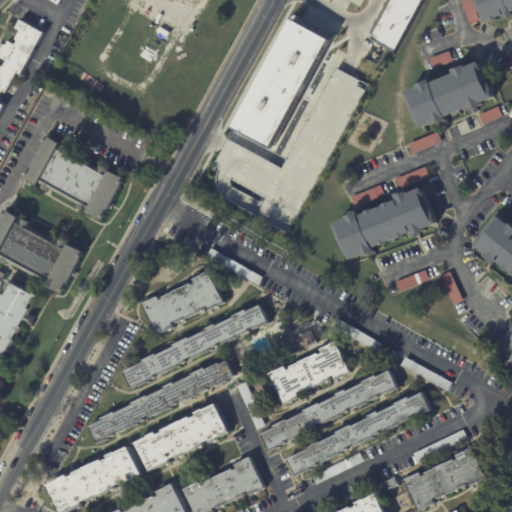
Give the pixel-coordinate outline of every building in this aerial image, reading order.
[(390,0),(419,0),(393,48),(371,35),(390,0)] [(470,24),(462,0),(472,0),(479,20),(470,24)] [(511,0),(511,16),(507,18),(505,14),(499,17),(499,19),(493,22),(492,20),(486,22),(477,0),(511,0)] [(0,92),(0,67),(1,68),(3,66),(4,67),(7,60),(1,56),(3,52),(1,51),(5,44),(7,45),(10,40),(16,44),(19,40),(17,39),(21,30),(17,27),(21,19),(45,32),(21,74),(18,72),(7,92),(3,90),(2,92),(0,92)] [(293,20),(330,40),(271,147),(235,127),(293,20)] [(454,61),(434,69),(430,59),(449,51),(454,61)] [(480,63),(482,68),(483,68),(485,73),(486,73),(493,90),(492,90),(495,97),(482,103),(483,105),(480,106),(482,111),(476,114),(474,109),(471,110),(470,107),(462,110),(464,114),(460,115),(458,112),(446,117),(448,120),(450,119),(452,124),(445,127),(444,123),(443,121),(435,124),(434,123),(421,128),(419,121),(417,122),(408,99),(406,92),(418,87),(417,84),(426,81),(425,80),(430,78),(431,83),(455,73),(453,69),(458,67),(459,67),(466,64),(467,66),(479,61),(480,63)] [(337,66),(368,84),(286,230),(258,214),(266,200),(210,169),(228,136),(281,166),(337,66)] [(484,124),(484,125),(479,115),(499,106),(503,116),(484,124)] [(413,153),(413,154),(409,144),(438,132),(442,142),(413,153)] [(47,137),(59,143),(58,144),(63,147),(64,144),(72,149),(70,151),(99,167),(101,165),(107,169),(106,172),(108,170),(124,179),(102,220),(79,208),(80,205),(50,188),(48,191),(41,187),(43,184),(38,181),(37,183),(24,177),(46,136),(47,137)] [(429,176),(400,189),(396,178),(425,166),(429,176)] [(386,196),(356,208),(352,198),(381,185),(386,196)] [(419,235),(415,237),(412,232),(405,235),(405,236),(399,239),(399,237),(387,242),(388,243),(381,246),(381,245),(374,248),(376,253),(369,256),(368,254),(363,256),(362,255),(349,260),(333,224),(346,218),(345,217),(351,214),(350,212),(357,209),(359,215),(366,212),(372,208),(373,210),(384,205),(384,204),(390,201),(391,202),(397,199),(395,194),(401,191),(402,193),(408,190),(409,193),(422,187),(425,194),(428,199),(434,211),(433,211),(435,216),(435,217),(438,223),(425,229),(425,231),(421,233),(422,234),(419,235)] [(75,271),(79,274),(77,278),(73,276),(63,294),(38,281),(40,278),(10,263),(9,265),(1,261),(3,258),(0,257),(0,220),(3,215),(0,214),(2,212),(4,213),(5,209),(22,218),(21,219),(22,221),(24,219),(31,223),(30,225),(60,240),(61,238),(68,243),(68,244),(85,253),(75,271)] [(511,273),(509,271),(508,272),(503,268),(504,267),(498,262),(494,266),(488,262),(489,261),(485,257),(486,255),(475,246),(480,241),(479,240),(483,236),(482,235),(499,216),(510,225),(511,223),(511,224),(511,273)] [(258,274),(253,282),(207,256),(211,248),(258,274)] [(430,280),(400,292),(396,283),(426,270),(430,280)] [(464,301),(455,305),(441,276),(451,272),(464,301)] [(225,303),(225,304),(217,308),(217,307),(209,311),(207,307),(203,309),(204,310),(184,321),(184,320),(176,324),(175,322),(171,324),(173,328),(158,336),(142,306),(149,302),(150,302),(158,298),(160,302),(163,301),(163,299),(182,289),(183,289),(191,285),(192,287),(195,285),(193,281),(209,273),(225,303)] [(31,325),(30,326),(26,324),(14,348),(17,350),(14,357),(9,355),(0,373),(0,294),(1,295),(7,283),(5,282),(6,280),(8,281),(8,280),(40,297),(31,316),(34,318),(31,325)] [(249,332),(249,333),(230,342),(223,345),(222,344),(218,345),(219,348),(213,351),(214,352),(204,356),(203,355),(193,360),(192,359),(186,362),(187,364),(181,368),(182,369),(172,373),(172,372),(161,377),(160,375),(155,377),(157,380),(152,382),(152,383),(141,388),(140,386),(134,390),(126,374),(146,364),(145,362),(157,356),(158,358),(177,349),(176,347),(190,340),(191,341),(210,333),(209,330),(217,327),(217,328),(236,319),(235,318),(247,312),(248,313),(262,307),(270,323),(260,328),(260,327),(253,330),(253,329),(249,331),(249,332)] [(385,344),(381,352),(334,326),(339,319),(385,344)] [(317,341),(296,352),(291,342),(312,331),(317,341)] [(336,377),(333,378),(334,380),(326,384),(314,390),(314,389),(306,393),(305,392),(301,394),(303,397),(295,401),(295,402),(288,405),(273,375),(288,368),(290,372),(294,370),(294,368),(314,358),(314,359),(322,355),(323,356),(327,355),(325,350),(340,343),(355,373),(348,377),(347,376),(339,380),(337,376),(336,377)] [(455,383),(450,391),(404,365),(408,357),(455,383)] [(89,429),(102,423),(101,421),(114,414),(115,416),(133,407),(132,405),(147,398),(148,399),(166,391),(165,389),(174,385),(175,386),(193,378),(192,376),(205,370),(205,372),(219,365),(220,367),(228,363),(234,377),(227,380),(228,382),(218,386),(218,385),(211,388),(210,386),(206,388),(207,391),(196,396),(197,397),(187,401),(187,400),(180,403),(179,401),(175,403),(176,405),(171,408),(171,409),(160,414),(160,413),(149,418),(148,417),(142,420),(143,422),(137,424),(138,425),(128,430),(127,429),(117,434),(116,433),(112,435),(113,437),(106,440),(107,441),(97,446),(89,429)] [(386,395),(370,403),(371,404),(361,408),(360,408),(344,415),(344,416),(324,426),(311,432),(312,433),(281,447),(281,448),(272,453),(264,436),(277,430),(276,428),(289,422),(290,423),(307,415),(306,413),(322,405),(322,406),(339,399),(338,396),(348,391),(349,393),(366,385),(365,383),(379,377),(380,379),(394,372),(402,390),(392,394),(391,393),(386,395)] [(247,382),(268,426),(260,429),(239,386),(247,382)] [(358,447),(346,453),(346,454),(337,459),(337,458),(315,469),(316,470),(300,478),(292,460),(311,451),(310,449),(323,443),(324,444),(341,436),(340,434),(356,426),(356,428),(374,419),(373,417),(383,413),(383,415),(401,406),(400,405),(414,398),(414,400),(428,393),(436,411),(426,416),(426,414),(405,425),(396,430),(395,429),(378,437),(378,438),(369,443),(369,442),(358,447)] [(138,443),(151,437),(150,436),(158,433),(159,435),(165,433),(165,431),(192,418),(193,419),(199,416),(198,414),(206,410),(206,411),(219,405),(232,432),(210,442),(210,441),(203,444),(204,446),(176,459),(176,458),(171,460),(172,463),(163,466),(151,471),(138,443)] [(465,431),(469,439),(421,463),(417,455),(465,431)] [(118,487),(115,488),(116,490),(88,503),(88,502),(82,504),(84,506),(75,510),(70,511),(61,511),(50,487),(63,481),(62,480),(70,477),(71,479),(77,476),(77,475),(104,462),(105,463),(111,460),(110,457),(118,454),(118,455),(131,449),(144,476),(122,486),(122,485),(118,487)] [(480,483),(474,486),(473,483),(468,485),(469,487),(461,490),(461,491),(441,500),(440,498),(436,500),(438,504),(430,508),(430,509),(423,511),(409,481),(416,478),(424,475),(426,478),(430,476),(429,475),(438,470),(457,461),(458,463),(462,461),(460,457),(476,449),(490,479),(482,483),(480,483)] [(364,453),(368,461),(319,485),(315,477),(364,453)] [(253,493),(249,494),(251,498),(223,511),(221,508),(217,510),(219,511),(198,511),(188,490),(204,483),(205,487),(209,485),(208,483),(237,470),(237,471),(242,470),(240,466),(257,458),(270,489),(254,496),(253,492),(253,493)] [(404,487),(388,494),(384,485),(400,478),(404,487)] [(121,511),(123,511),(128,511),(148,501),(148,502),(157,498),(158,500),(161,498),(159,494),(175,486),(187,511),(121,511)] [(347,511),(354,509),(355,510),(361,508),(360,505),(368,501),(368,502),(381,496),(388,511),(347,511)]
